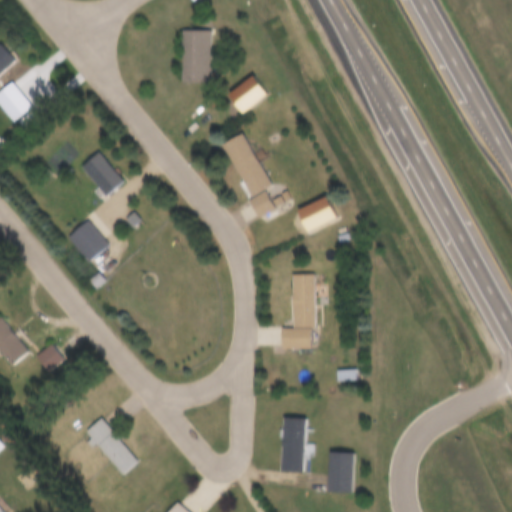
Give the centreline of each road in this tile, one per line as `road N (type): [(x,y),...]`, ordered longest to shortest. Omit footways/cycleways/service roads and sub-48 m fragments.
road 1 (residential): [(109,0),(65,26),(41,0),(27,251),(200,458),(226,472),(242,451),(238,261),(206,195),(65,26)]
road 2 (primary): [(343,0),(511,324)]
road 3 (residential): [(511,374),(416,422),(389,467),(394,511)]
road 4 (primary): [(511,153),(425,0)]
road 5 (residential): [(130,376),(170,388),(215,366),(243,306)]
